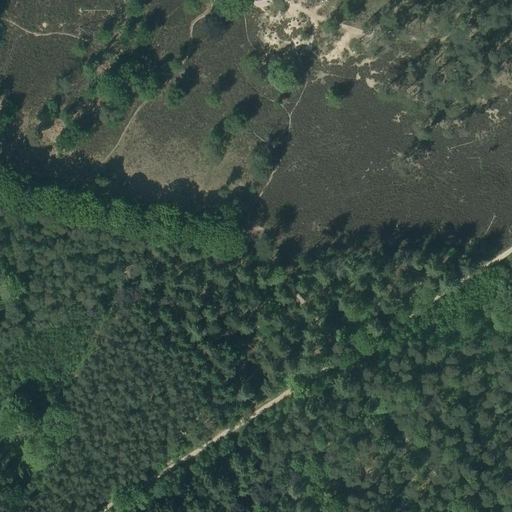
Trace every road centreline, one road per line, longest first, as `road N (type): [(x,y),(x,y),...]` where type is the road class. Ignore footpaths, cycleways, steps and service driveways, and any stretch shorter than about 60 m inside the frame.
road 1 (track): [(0,176),(65,202),(245,232),(456,511)]
road 2 (track): [(101,511),(511,251)]
